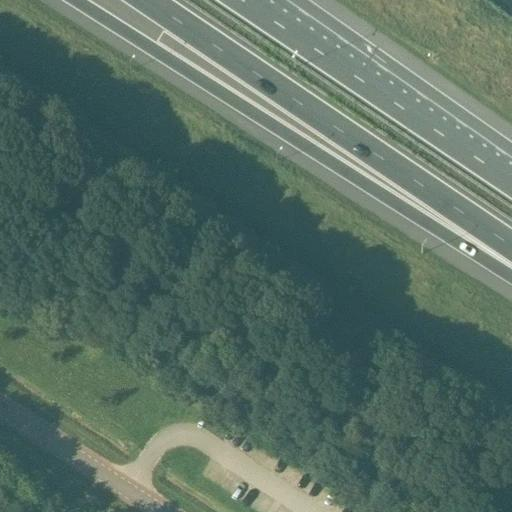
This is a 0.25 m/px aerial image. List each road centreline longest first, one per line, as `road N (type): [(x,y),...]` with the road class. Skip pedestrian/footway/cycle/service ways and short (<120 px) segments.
road 1 (motorway): [(73,0),(511,274)]
road 2 (motorway): [(144,0),(511,246)]
road 3 (motorway): [(511,181),(243,0)]
road 4 (tertiary): [(159,511),(0,408)]
